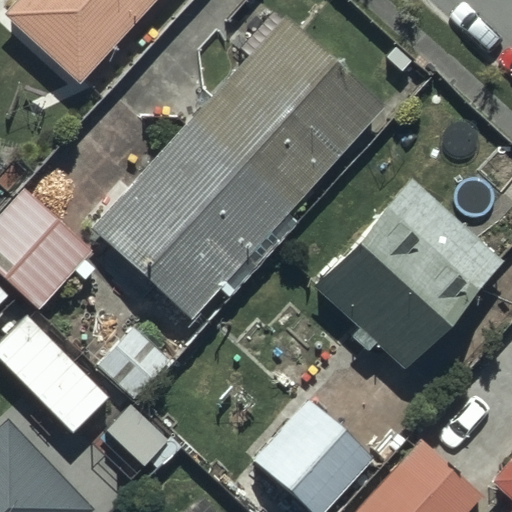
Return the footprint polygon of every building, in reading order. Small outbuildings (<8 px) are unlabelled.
[(82,84),(156,0),(19,0),(5,16),(82,84)] [(191,321),(384,110),(284,22),(122,198),(110,188),(81,220),(191,321)] [(501,258),(409,183),(318,295),(410,370),(501,258)] [(91,253),(23,192),(0,217),(0,274),(39,310),(73,272),(84,282),(94,271),(84,261),(91,253)] [(106,400),(23,319),(0,343),(0,368),(70,437),(106,400)] [(168,362),(133,328),(96,366),(132,400),(168,362)] [(323,511),(370,465),(305,401),(249,458),(304,511),(323,511)] [(127,422),(121,415),(104,432),(141,469),(168,441),(137,412),(127,422)] [(0,511),(83,511),(86,509),(2,425),(0,426),(0,511)] [(476,511),(485,502),(419,443),(357,511),(476,511)] [(511,511),(511,460),(491,483),(511,503),(511,511)] [(203,511),(194,503),(185,511),(203,511)]
